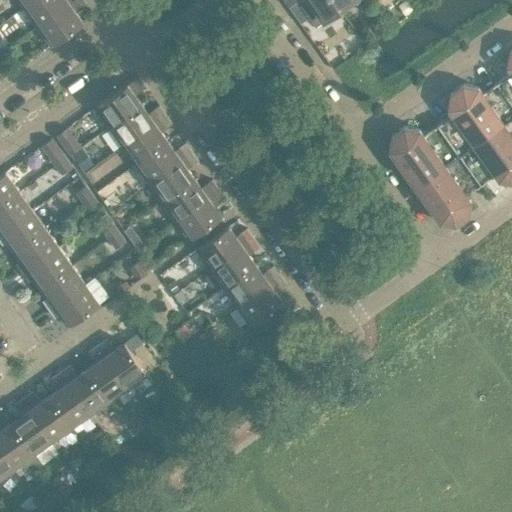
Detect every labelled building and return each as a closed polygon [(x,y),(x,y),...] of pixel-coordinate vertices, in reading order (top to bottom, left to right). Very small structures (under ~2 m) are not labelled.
[(37,25),(71,0),(32,0),(23,6),(37,25)] [(83,21),(76,11),(73,7),(77,5),(79,9),(87,3),(84,0),(71,0),(37,25),(51,44),(83,21)] [(340,8),(334,0),(296,0),(315,26),(340,8)] [(511,102),(511,47),(509,50),(506,65),(511,71),(496,81),(511,102)] [(141,102),(134,93),(132,90),(135,87),(138,91),(145,85),(138,75),(95,106),(109,126),(141,102)] [(459,153),(511,115),(511,102),(496,81),(482,91),(478,85),(463,83),(450,92),(448,107),(452,113),(437,123),(459,153)] [(122,144),(165,113),(159,104),(151,109),(154,113),(150,115),(141,102),(109,126),(122,144)] [(168,140),(161,130),(158,127),(162,124),(164,128),(172,122),(165,113),(122,144),(135,163),(168,140)] [(511,115),(459,153),(480,183),(495,173),(499,179),(511,181),(511,115)] [(414,185),(459,153),(437,123),(423,133),(419,128),(404,125),(391,134),(389,149),(414,185)] [(73,136),(67,126),(57,134),(63,143),(73,136)] [(80,146),(73,136),(63,143),(70,153),(80,146)] [(65,156),(52,137),(41,144),(55,163),(65,156)] [(148,181),(192,150),(185,141),(178,146),(180,150),(177,152),(168,140),(135,163),(148,181)] [(194,177),(187,167),(185,164),(188,161),(191,165),(198,159),(192,150),(148,181),(162,200),(194,177)] [(466,193),(480,183),(459,153),(414,185),(440,221),(455,224),(468,214),(470,199),(466,193)] [(86,155),(76,161),(84,172),(93,165),(86,155)] [(72,166),(65,156),(55,163),(62,173),(72,166)] [(0,202),(19,189),(5,170),(0,173),(0,202)] [(175,218),(218,187),(212,178),(204,184),(207,187),(203,190),(194,177),(162,200),(175,218)] [(92,194),(85,184),(76,191),(82,200),(92,194)] [(221,215),(214,204),(211,201),(215,198),(217,202),(225,196),(218,187),(175,218),(189,238),(221,215)] [(0,231),(32,208),(19,189),(0,202),(0,231)] [(99,203),(92,194),(82,200),(89,210),(99,203)] [(13,250),(45,226),(32,208),(0,231),(0,240),(4,237),(13,250)] [(112,221),(102,228),(109,237),(118,231),(112,221)] [(196,248),(210,267),(253,236),(247,227),(239,232),(241,236),(238,238),(228,224),(196,248)] [(45,226),(13,250),(22,262),(18,265),(22,271),(59,245),(45,226)] [(118,231),(109,237),(116,247),(125,240),(118,231)] [(137,234),(131,239),(136,246),(142,241),(137,234)] [(253,236),(210,267),(223,285),(255,262),(246,250),(249,247),(252,251),(260,245),(253,236)] [(59,245),(22,271),(26,277),(31,274),(40,287),(72,264),(59,245)] [(139,259),(129,266),(136,275),(145,269),(139,259)] [(255,262),(223,285),(236,304),(280,273),(273,264),(265,269),(268,273),(264,275),(255,262)] [(72,264),(40,287),(49,299),(44,303),(49,309),(85,282),(72,264)] [(280,273),(236,304),(250,323),(282,300),(273,287),(276,284),(278,288),(286,282),(280,273)] [(85,282),(49,309),(53,315),(57,311),(67,325),(99,302),(85,282)] [(180,288),(173,293),(179,301),(185,296),(180,288)] [(106,337),(97,343),(128,387),(130,385),(147,373),(124,340),(111,350),(108,347),(112,344),(106,337)] [(99,358),(86,367),(109,400),(126,388),(128,391),(132,388),(130,385),(128,387),(97,343),(88,350),(93,357),(97,355),(99,358)] [(69,363),(60,370),(91,413),(93,412),(109,400),(86,367),(74,377),(71,373),(75,371),(69,363)] [(62,385),(49,394),(72,426),(89,414),(91,418),(95,415),(93,412),(91,413),(60,370),(51,376),(56,384),(60,381),(62,385)] [(32,390),(23,396),(54,440),(56,438),(72,426),(49,394),(36,403),(34,400),(37,397),(32,390)] [(25,411),(12,420),(35,453),(52,441),(54,444),(58,441),(56,438),(54,440),(23,396),(14,403),(19,410),(23,408),(25,411)] [(0,423),(0,442),(17,466),(19,465),(35,453),(12,420),(0,429),(0,423),(0,424),(0,423)] [(0,477),(15,468),(17,471),(21,468),(19,465),(17,466),(0,442),(0,477)]
